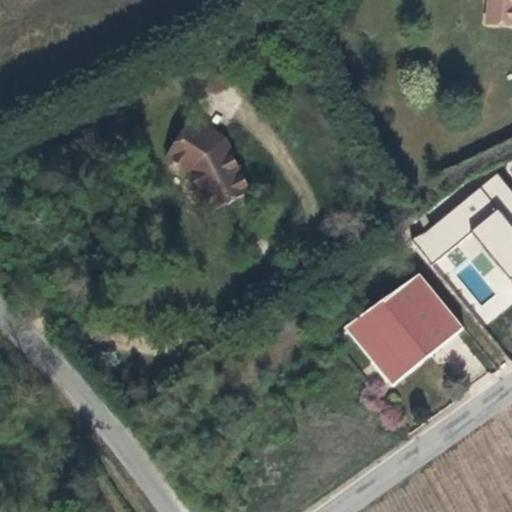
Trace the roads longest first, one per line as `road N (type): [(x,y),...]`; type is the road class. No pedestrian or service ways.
road 1 (unclassified): [(0,305),(89,397),(168,511)]
road 2 (unclassified): [(511,381),(327,511)]
